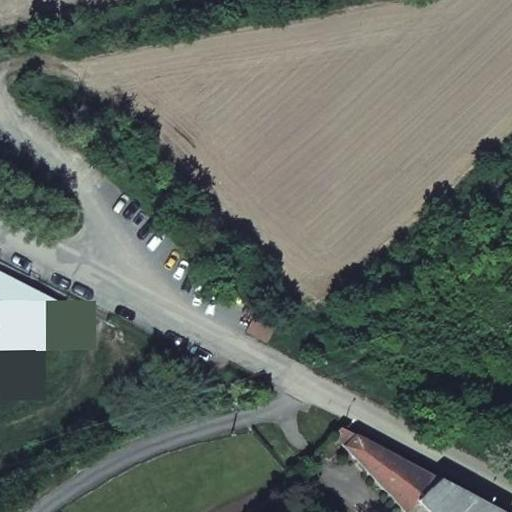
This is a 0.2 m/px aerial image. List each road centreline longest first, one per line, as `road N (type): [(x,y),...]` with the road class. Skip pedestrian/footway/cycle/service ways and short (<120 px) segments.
road 1 (residential): [(0,242),(277,385)]
road 2 (residential): [(277,385),(511,506)]
road 3 (unknown): [(79,511),(277,409)]
road 4 (residential): [(371,511),(322,468),(277,409),(277,385)]
